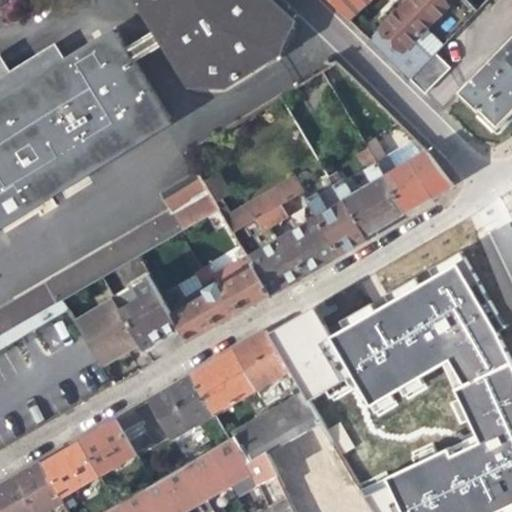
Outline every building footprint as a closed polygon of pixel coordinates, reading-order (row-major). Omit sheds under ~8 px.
[(136,0),(172,57),(188,47),(158,0),(136,0)] [(158,0),(188,47),(172,57),(189,83),(227,86),(278,55),(293,22),(269,0),(158,0)] [(368,0),(328,0),(348,19),(368,0)] [(408,0),(392,16),(368,39),(409,78),(435,53),(443,44),(426,26),(445,7),(439,0),(408,0)] [(0,223),(167,120),(112,32),(65,60),(0,100),(0,223)] [(511,38),(462,88),(480,107),(483,105),(499,122),(511,109),(511,38)] [(0,55),(0,100),(65,60),(55,43),(9,71),(0,55)] [(449,67),(435,53),(409,78),(417,85),(423,92),(437,78),(449,67)] [(380,138),(387,152),(405,143),(398,130),(380,138)] [(353,155),(363,171),(374,164),(365,148),(353,155)] [(386,158),(374,164),(404,214),(450,187),(425,151),(393,171),(386,158)] [(374,164),(363,171),(370,184),(351,195),(340,179),(337,180),(330,168),(323,172),(341,202),(362,238),(404,214),(374,164)] [(0,310),(0,347),(69,310),(63,299),(116,268),(138,255),(218,208),(213,200),(204,183),(195,169),(161,191),(171,208),(0,310)] [(217,175),(204,183),(213,200),(227,192),(217,175)] [(232,233),(254,220),(278,206),(302,192),(293,177),(224,218),(232,233)] [(307,200),(318,218),(338,252),(362,238),(341,202),(327,211),(316,194),(307,200)] [(285,217),(278,206),(254,220),(261,232),(285,217)] [(248,259),(253,269),(268,293),(338,252),(318,218),(248,259)] [(329,336),(313,310),(269,335),(297,383),(307,399),(325,391),(330,400),(354,387),(367,407),(442,365),(458,401),(449,403),(460,426),(467,421),(475,437),(362,491),(374,511),(511,511),(511,362),(498,332),(506,327),(460,251),(436,266),(439,272),(421,283),(416,277),(392,291),(394,298),(384,303),(374,309),(372,303),(339,322),(342,328),(329,336)] [(116,268),(124,284),(147,271),(138,255),(116,268)] [(206,296),(172,316),(179,330),(185,341),(268,293),(253,269),(220,288),(217,284),(203,292),(206,296)] [(159,341),(163,339),(179,330),(172,316),(154,284),(147,271),(124,284),(110,291),(138,343),(142,351),(159,341)] [(127,350),(138,343),(110,291),(71,314),(97,359),(120,346),(123,352),(127,350)] [(282,375),(289,388),(297,383),(269,335),(266,331),(253,339),(232,351),(255,390),(282,375)] [(214,413),(255,390),(232,351),(216,360),(191,375),(213,411),(214,413)] [(213,411),(191,375),(168,388),(148,400),(169,437),(213,411)] [(307,399),(297,383),(289,388),(294,396),(231,432),(234,437),(246,459),(248,462),(266,452),(321,421),(307,399)] [(115,419),(117,423),(135,454),(150,446),(130,410),(115,419)] [(328,427),(338,454),(352,449),(342,422),(328,427)] [(94,431),(77,442),(97,476),(135,454),(117,423),(96,435),(94,431)] [(156,511),(246,459),(234,437),(230,439),(103,511),(156,511)] [(41,462),(39,464),(58,499),(97,476),(77,442),(60,451),(62,455),(57,458),(43,465),(41,462)] [(259,485),(277,477),(266,452),(248,462),(259,485)] [(58,499),(39,464),(18,476),(0,486),(0,503),(4,511),(43,511),(60,502),(58,499)]
